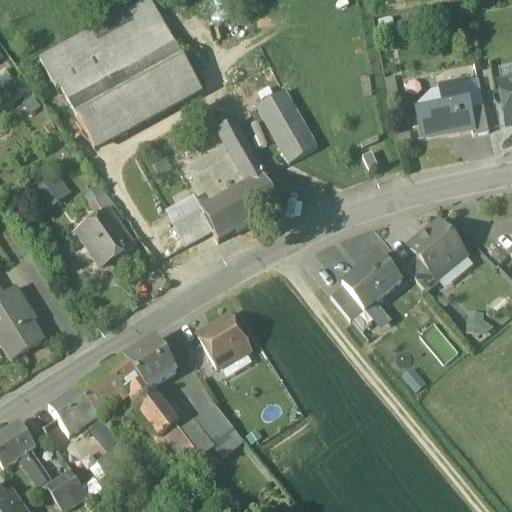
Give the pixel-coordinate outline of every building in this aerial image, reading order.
[(150,1),(40,62),(55,91),(60,88),(78,122),(184,63),(150,1)] [(0,49),(0,78),(3,85),(15,79),(0,49)] [(184,63),(78,122),(94,152),(200,93),(184,63)] [(32,90),(23,77),(13,83),(6,72),(0,75),(0,85),(12,103),(32,90)] [(463,86),(438,91),(438,92),(431,94),(415,110),(421,142),(458,134),(459,136),(471,134),(473,133),(469,113),(463,86)] [(511,86),(499,89),(507,128),(511,127),(511,86)] [(284,94),(256,110),(289,167),(317,151),(284,94)] [(483,110),(469,113),(473,133),(471,134),(472,139),(488,136),(483,110)] [(263,182),(231,126),(220,132),(251,188),(263,182)] [(377,139),(360,147),(362,152),(379,144),(377,139)] [(378,170),(372,156),(362,161),(369,174),(378,170)] [(30,194),(41,214),(71,197),(60,177),(30,194)] [(251,188),(203,216),(213,235),(218,245),(279,210),(263,182),(251,188)] [(301,210),(323,201),(317,186),(295,195),(301,210)] [(133,250),(108,214),(76,236),(101,270),(124,254),(125,255),(133,250)] [(202,214),(173,230),(185,251),(213,235),(203,216),(202,214)] [(438,227),(425,237),(426,239),(410,252),(416,260),(434,282),(435,281),(442,275),(443,277),(446,276),(451,273),(454,270),(455,268),(456,268),(457,266),(455,264),(463,258),(438,227)] [(379,259),(342,289),(342,290),(359,311),(360,311),(373,300),(377,305),(401,285),(379,259)] [(434,282),(416,260),(404,269),(426,297),(439,286),(435,281),(434,282)] [(342,290),(331,300),(348,321),(359,311),(342,290)] [(0,301),(0,346),(11,365),(42,345),(24,316),(28,314),(15,292),(5,299),(0,301)] [(230,321),(198,341),(217,373),(249,353),(230,321)] [(157,342),(122,362),(146,393),(176,375),(157,342)] [(146,393),(122,362),(77,391),(95,416),(99,421),(103,418),(102,416),(126,400),(124,397),(126,396),(137,411),(151,399),(146,393)] [(77,391),(49,411),(67,436),(82,426),(95,416),(77,391)] [(177,426),(155,397),(152,399),(151,399),(137,411),(155,435),(151,437),(156,444),(159,442),(159,441),(175,428),(177,426)] [(215,408),(179,435),(193,454),(200,463),(237,436),(215,408)] [(99,421),(95,416),(82,426),(108,458),(122,447),(121,447),(108,431),(99,421)] [(131,439),(117,423),(108,431),(121,447),(131,439)] [(19,426),(0,438),(0,465),(2,468),(13,461),(16,462),(35,450),(19,426)] [(179,435),(175,428),(159,441),(159,442),(169,453),(167,458),(172,465),(177,465),(178,466),(193,454),(179,435)] [(108,458),(98,465),(114,487),(120,483),(138,470),(122,447),(108,458)] [(47,486),(29,461),(22,466),(39,491),(47,486)] [(138,470),(120,483),(141,511),(156,511),(164,506),(138,470)] [(71,475),(48,491),(61,511),(69,511),(87,500),(71,475)] [(25,511),(13,495),(4,502),(11,511),(25,511)] [(11,511),(4,502),(0,496),(0,511),(11,511)]
